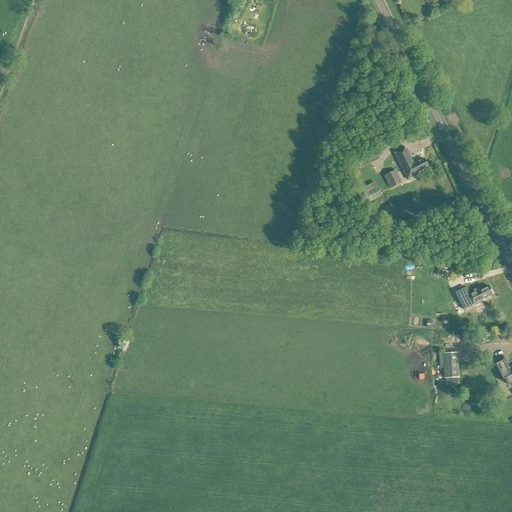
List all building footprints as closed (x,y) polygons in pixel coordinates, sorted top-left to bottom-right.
[(414,164),(406,149),(394,154),(407,180),(418,175),(418,173),(428,168),(423,160),(414,164)] [(379,159),(375,151),(356,161),(360,169),(379,159)] [(390,189),(401,184),(395,172),(384,177),(390,189)] [(366,203),(381,196),(374,181),(359,188),(366,203)] [(422,270),(421,283),(449,285),(450,272),(422,270)] [(492,295),(488,286),(478,291),(477,289),(467,295),(464,290),(455,295),(463,311),(472,306),(483,301),(482,299),(492,295)] [(445,379),(459,379),(458,352),(443,353),(445,379)] [(511,368),(509,370),(503,357),(491,363),(500,382),(505,379),(508,385),(511,382),(511,368)]
